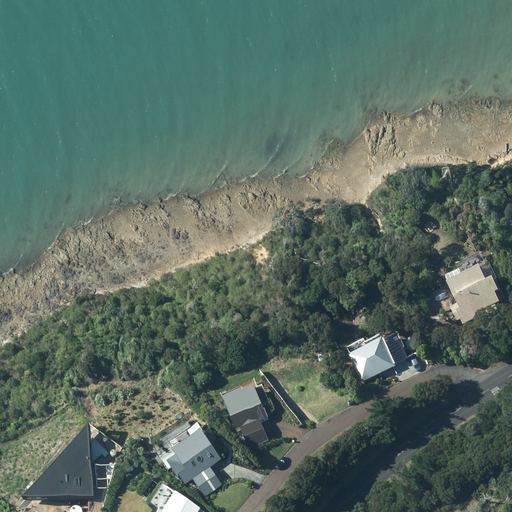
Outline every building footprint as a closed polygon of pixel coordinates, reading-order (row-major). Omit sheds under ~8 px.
[(464,322),(478,315),(475,311),(482,308),(485,315),(498,308),(494,301),(500,298),(495,289),(500,286),(488,262),(482,266),(480,262),(463,271),(460,266),(447,273),(449,277),(460,300),(454,303),(461,317),(464,322)] [(362,380),(396,365),(383,336),(349,351),(362,380)] [(295,372),(294,360),(286,360),(286,372),(295,372)] [(237,431),(243,429),(247,439),(268,431),(264,420),(270,417),(257,384),(224,397),(237,431)] [(174,447),(201,488),(224,474),(221,458),(222,457),(204,428),(174,447)] [(104,447),(90,432),(60,467),(92,501),(109,486),(99,477),(112,465),(99,451),(104,447)] [(66,501),(70,499),(71,495),(70,491),(66,489),(63,489),(60,491),(59,495),(59,499),(63,501),(66,501)] [(197,511),(201,506),(177,490),(161,511),(197,511)]
